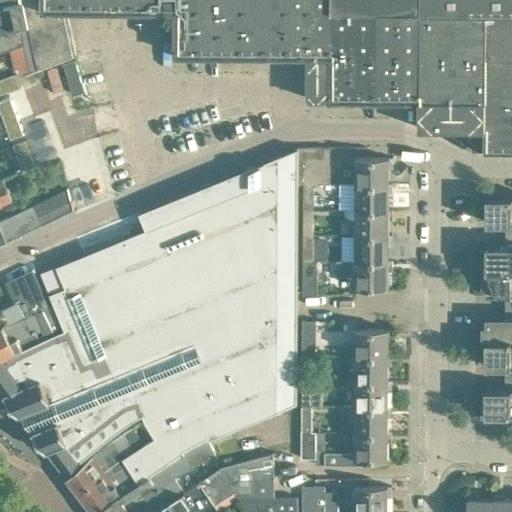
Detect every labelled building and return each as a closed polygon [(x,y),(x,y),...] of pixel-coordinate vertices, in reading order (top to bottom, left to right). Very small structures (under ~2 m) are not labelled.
[(511,0),(22,0),(23,1),(28,24),(32,41),(38,67),(77,53),(67,9),(176,10),(176,12),(165,12),(165,24),(176,24),(176,26),(175,33),(175,54),(309,55),(308,99),(419,99),(419,128),(473,128),(484,128),(485,131),(485,150),(511,150),(511,0)] [(23,5),(0,9),(0,23),(26,18),(23,5)] [(38,67),(32,41),(24,44),(31,70),(38,67)] [(16,72),(7,76),(12,90),(21,86),(16,72)] [(7,76),(0,78),(0,81),(4,93),(12,90),(7,76)] [(11,96),(0,99),(0,107),(1,110),(14,105),(11,96)] [(14,105),(1,110),(5,120),(18,115),(14,105)] [(18,115),(5,120),(8,129),(21,124),(18,115)] [(21,124),(8,129),(12,139),(25,134),(21,124)] [(485,150),(485,131),(473,131),(473,150),(485,150)] [(27,139),(14,144),(17,154),(31,149),(27,139)] [(116,140),(77,152),(93,203),(132,191),(116,140)] [(297,320),(298,295),(298,184),(298,148),(298,147),(292,149),(256,164),(139,211),(75,237),(83,254),(57,265),(49,268),(41,271),(50,292),(65,329),(56,332),(23,348),(21,349),(0,359),(0,388),(4,394),(19,415),(20,414),(26,422),(33,432),(32,432),(46,451),(47,450),(48,451),(59,466),(65,474),(80,462),(80,461),(110,436),(133,419),(143,414),(146,421),(155,437),(154,438),(124,456),(134,472),(139,480),(140,481),(169,462),(185,452),(184,450),(208,437),(209,439),(297,403),(297,320)] [(304,183),(314,184),(326,184),(326,147),(299,147),(299,183),(304,183)] [(31,149),(17,154),(21,163),(34,158),(31,149)] [(355,157),(355,183),(390,183),(390,157),(355,157)] [(34,158),(21,163),(24,173),(38,168),(34,158)] [(0,203),(12,199),(7,180),(0,182),(0,203)] [(314,209),(314,184),(304,183),(304,209),(314,209)] [(390,210),(390,183),(355,183),(355,209),(390,210)] [(68,191),(67,187),(53,194),(63,214),(74,209),(68,191)] [(483,192),(482,213),(486,213),(486,222),(511,222),(511,195),(506,196),(506,192),(483,192)] [(63,214),(53,194),(42,199),(52,220),(63,214)] [(52,220),(42,199),(31,204),(41,225),(52,220)] [(41,225),(31,204),(20,210),(30,230),(41,225)] [(314,234),(314,209),(304,209),(303,234),(314,234)] [(389,235),(390,210),(355,209),(355,235),(389,235)] [(30,230),(20,210),(9,215),(19,235),(30,230)] [(19,235),(9,215),(0,219),(0,226),(7,241),(9,240),(19,235)] [(314,260),(314,234),(303,234),(303,260),(314,260)] [(389,261),(389,235),(355,235),(355,260),(389,261)] [(482,252),(482,268),(511,268),(511,243),(486,244),(486,252),(482,252)] [(317,260),(314,260),(303,260),(303,294),(317,294),(317,260)] [(389,286),(389,261),(355,260),(341,260),(341,274),(355,274),(355,286),(389,286)] [(511,293),(511,268),(482,268),(482,285),(486,285),(486,293),(511,293)] [(0,326),(10,321),(11,323),(17,320),(25,316),(29,315),(49,306),(35,271),(9,283),(19,305),(6,311),(3,306),(0,307),(0,292),(3,292),(0,285),(0,326)] [(17,341),(39,330),(42,335),(57,327),(49,306),(29,315),(25,316),(17,320),(11,323),(10,321),(0,326),(0,359),(21,349),(17,341)] [(482,324),(482,340),(511,340),(511,315),(486,315),(486,324),(482,324)] [(303,355),(317,355),(317,320),(303,320),(303,355)] [(355,328),(355,355),(389,355),(389,329),(355,328)] [(511,365),(511,340),(482,340),(482,357),(485,357),(485,365),(511,365)] [(303,355),(303,381),(313,381),(313,355),(303,355)] [(389,381),(389,355),(355,355),(354,381),(389,381)] [(303,381),(302,407),(313,407),(313,381),(303,381)] [(389,406),(389,381),(354,381),(354,406),(389,406)] [(481,396),(481,417),(505,417),(505,413),(511,413),(511,387),(485,387),(485,396),(481,396)] [(389,432),(389,406),(354,406),(354,432),(389,432)] [(312,432),(313,407),(302,407),(302,432),(312,432)] [(119,460),(124,456),(153,437),(143,422),(112,442),(94,456),(67,478),(80,495),(93,511),(140,481),(139,480),(134,472),(131,475),(119,460)] [(316,432),(312,432),(302,432),(302,458),(316,458),(316,432)] [(389,432),(354,432),(354,452),(326,452),(326,464),(363,464),(363,458),(388,458),(389,432)] [(152,511),(185,491),(176,477),(217,453),(209,439),(208,437),(184,450),(185,452),(169,462),(140,481),(93,511),(152,511)] [(152,511),(212,511),(219,508),(215,503),(235,490),(237,489),(239,489),(239,492),(253,492),(254,479),(275,479),(275,452),(223,466),(185,491),(152,511)] [(275,496),(275,479),(254,479),(253,492),(239,492),(239,489),(237,489),(235,490),(239,496),(275,496)] [(302,511),(324,511),(325,485),(303,485),(302,511)] [(352,511),(388,511),(388,486),(353,485),(352,511)] [(493,511),(494,498),(479,498),(479,497),(478,497),(478,498),(470,498),(470,494),(469,494),(468,511),(493,511)] [(511,511),(511,498),(505,498),(504,498),(495,498),(496,494),(494,494),(494,498),(493,511),(511,511)] [(297,511),(298,496),(275,496),(239,496),(246,511),(297,511)]
